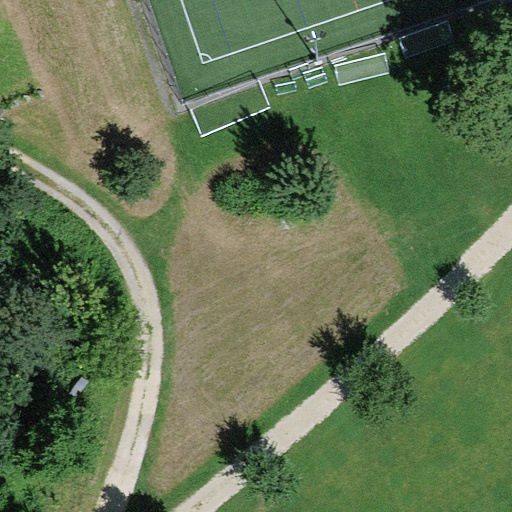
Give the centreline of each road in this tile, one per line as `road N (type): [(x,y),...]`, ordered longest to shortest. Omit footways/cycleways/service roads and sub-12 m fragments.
road 1 (track): [(511,218),(192,511)]
road 2 (track): [(0,154),(103,220),(141,285),(149,371),(116,511)]
